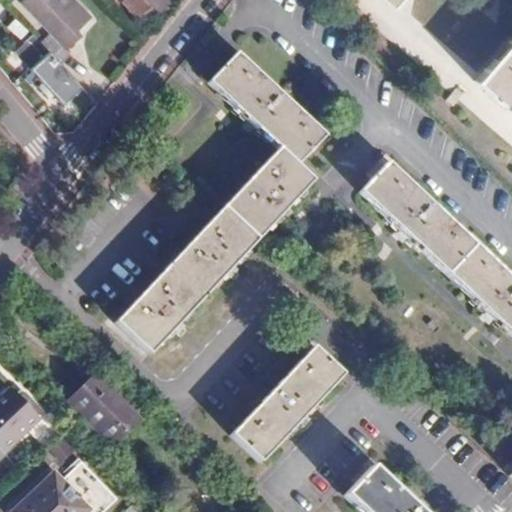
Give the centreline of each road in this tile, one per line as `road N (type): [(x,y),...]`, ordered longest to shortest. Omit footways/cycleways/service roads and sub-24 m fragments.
road 1 (residential): [(511,241),(258,0)]
road 2 (residential): [(67,180),(208,0)]
